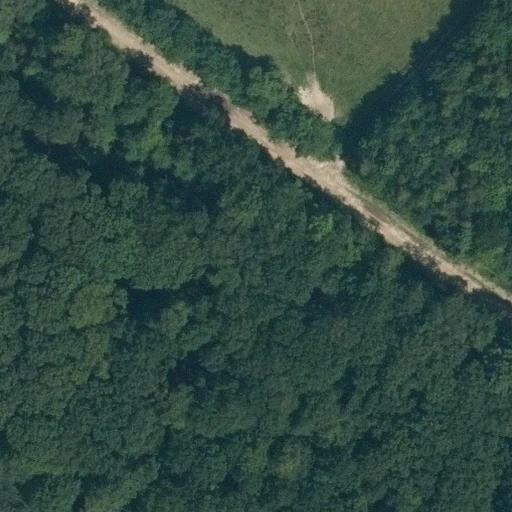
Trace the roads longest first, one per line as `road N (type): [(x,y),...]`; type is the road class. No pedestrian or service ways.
road 1 (track): [(511,317),(67,0)]
road 2 (track): [(303,168),(469,0)]
